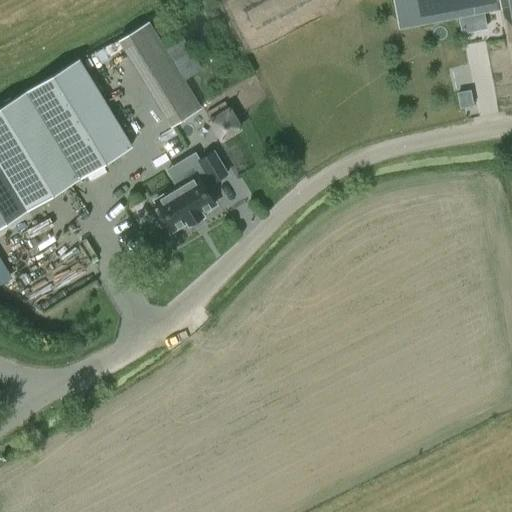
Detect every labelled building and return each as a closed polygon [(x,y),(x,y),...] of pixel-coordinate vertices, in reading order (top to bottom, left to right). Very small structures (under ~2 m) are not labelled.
[(499,8),(497,0),(394,0),(398,26),(499,8)] [(511,0),(501,0),(503,8),(509,40),(511,39),(511,0)] [(201,108),(148,21),(116,40),(169,127),(201,108)] [(77,59),(0,106),(0,171),(25,212),(131,147),(77,59)] [(216,140),(238,129),(227,105),(205,115),(216,140)] [(176,187),(154,201),(172,231),(185,223),(188,227),(203,217),(201,213),(214,205),(202,185),(209,180),(211,184),(227,175),(212,151),(198,160),(194,152),(166,169),(176,187)] [(136,177),(96,196),(124,253),(164,233),(136,177)]
